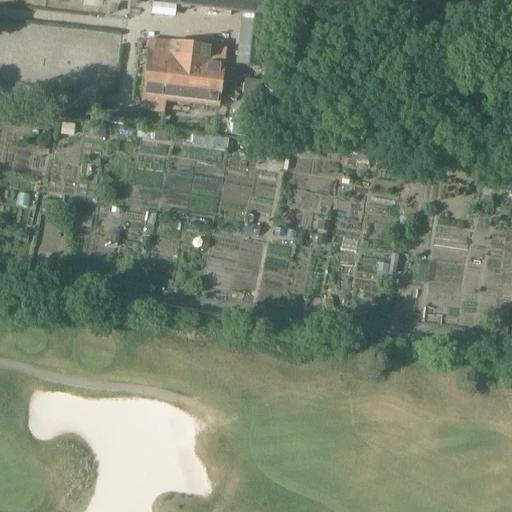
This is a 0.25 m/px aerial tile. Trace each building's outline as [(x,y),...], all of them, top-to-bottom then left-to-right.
[(177,0),(177,7),(241,14),(235,65),(259,68),(266,0),(177,0)] [(271,0),(268,28),(281,30),(283,0),(271,0)] [(146,53),(141,99),(140,111),(163,114),(164,102),(219,108),(226,50),(212,49),(212,48),(171,43),(171,44),(148,41),(147,53),(146,53)] [(235,105),(231,136),(250,138),(254,107),(255,107),(258,82),(244,80),(240,105),(235,105)] [(90,122),(111,124),(113,110),(112,110),(99,109),(92,108),(90,122)] [(137,119),(125,118),(124,126),(136,128),(137,119)] [(93,124),(92,135),(104,137),(106,126),(93,124)] [(255,162),(267,165),(269,152),(258,150),(256,156),(255,162)] [(349,179),(342,178),(341,185),(348,186),(349,179)] [(43,207),(41,217),(49,218),(51,209),(43,207)] [(329,226),(320,224),(318,232),(328,233),(329,226)] [(275,229),(273,237),(282,238),(283,238),(284,231),(284,230),(275,229)] [(118,245),(119,236),(112,235),(111,235),(110,244),(118,245)] [(325,247),(327,237),(317,235),(316,245),(325,247)] [(148,250),(150,241),(142,239),(140,248),(148,250)] [(388,266),(378,264),(376,273),(387,274),(388,266)]
